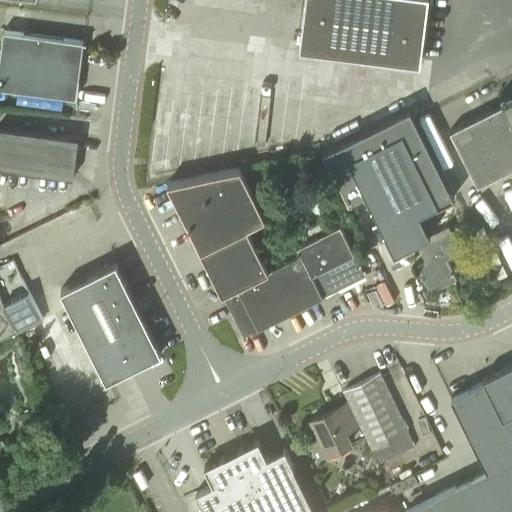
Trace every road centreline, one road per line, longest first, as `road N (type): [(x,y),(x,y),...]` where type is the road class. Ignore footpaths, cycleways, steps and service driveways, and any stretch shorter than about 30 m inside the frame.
road 1 (unclassified): [(222,394),(120,174),(139,0)]
road 2 (unclassified): [(511,310),(457,332),(342,332),(222,394)]
road 3 (unclassified): [(0,505),(222,394)]
